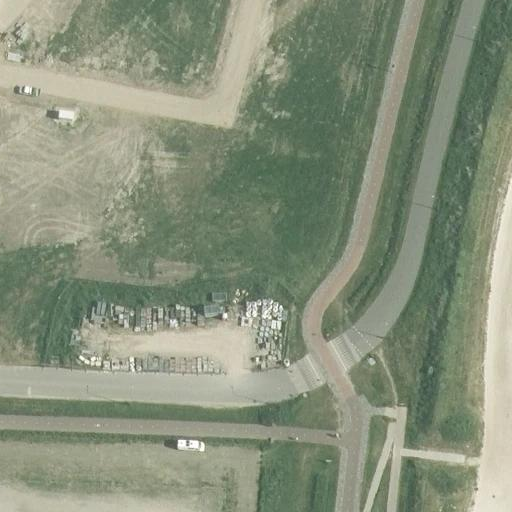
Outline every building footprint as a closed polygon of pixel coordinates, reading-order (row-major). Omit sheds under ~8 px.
[(80,0),(61,0),(59,10),(94,19),(98,4),(80,0)] [(59,10),(56,24),(91,33),(94,19),(59,10)] [(121,11),(119,19),(130,22),(132,14),(121,11)] [(56,24),(52,38),(87,47),(91,33),(56,24)] [(183,28),(177,52),(217,62),(223,38),(183,28)] [(116,31),(114,39),(125,42),(127,34),(116,31)] [(136,33),(134,41),(145,44),(147,36),(136,33)] [(52,38),(49,52),(83,61),(87,47),(52,38)] [(114,39),(112,46),(123,49),(125,42),(114,39)] [(134,41),(132,49),(143,52),(145,44),(134,41)] [(49,52),(45,67),(80,75),(83,61),(49,52)] [(177,52),(171,76),(211,86),(217,62),(177,52)] [(108,59),(106,67),(118,70),(120,62),(108,59)] [(106,67),(104,75),(116,78),(118,70),(106,67)] [(500,360),(511,361),(511,349),(501,348),(500,360)]
